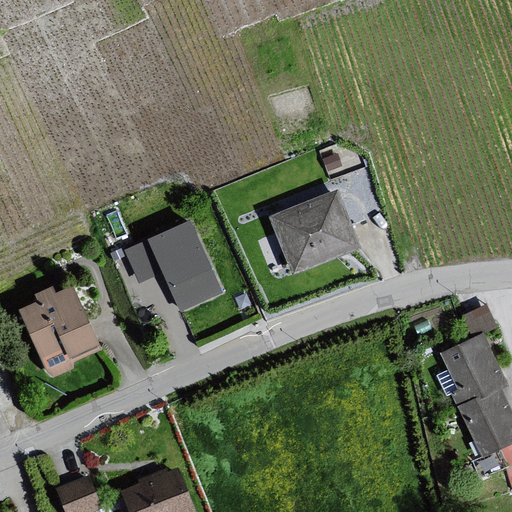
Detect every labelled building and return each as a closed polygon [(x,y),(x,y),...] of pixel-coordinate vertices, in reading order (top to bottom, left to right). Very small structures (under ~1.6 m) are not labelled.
[(339,193),(272,221),(296,278),(363,250),(339,193)] [(194,225),(126,254),(140,287),(162,277),(180,318),(226,298),(194,225)] [(78,293),(24,314),(50,379),(104,358),(78,293)] [(488,337),(442,357),(464,405),(501,389),(509,385),(488,337)] [(464,405),(456,409),(476,457),(511,441),(511,414),(501,389),(464,405)] [(192,511),(175,472),(123,494),(130,511),(192,511)] [(89,474),(56,487),(65,511),(93,511),(102,509),(89,474)]
